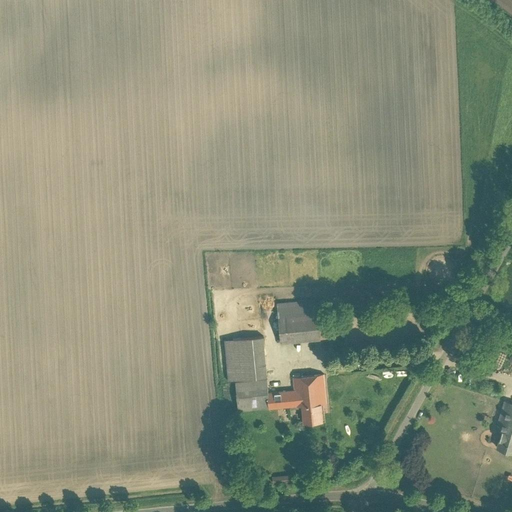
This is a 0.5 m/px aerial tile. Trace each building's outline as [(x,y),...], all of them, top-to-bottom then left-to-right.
[(316,297),(276,300),(279,339),(319,335),(316,297)] [(264,375),(262,336),(224,337),(225,376),(264,375)] [(330,416),(325,373),(297,376),(302,419),(330,416)] [(265,377),(232,380),(235,408),(268,404),(265,377)] [(511,400),(507,399),(494,443),(511,447),(511,400)]
